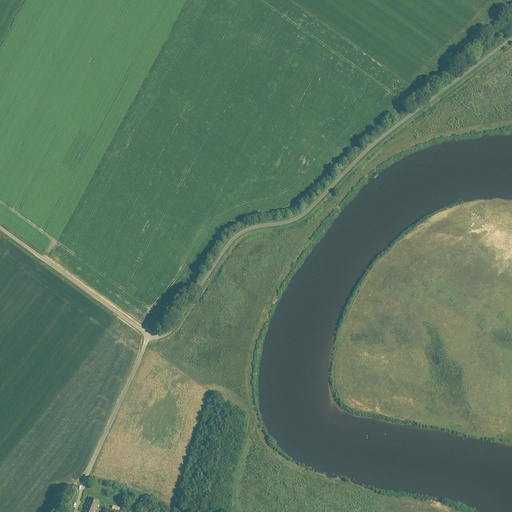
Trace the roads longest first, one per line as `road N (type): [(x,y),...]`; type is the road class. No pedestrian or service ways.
road 1 (unclassified): [(148,335),(172,330),(238,234),(303,214),(378,139),(511,38)]
road 2 (unclassified): [(148,335),(0,227)]
